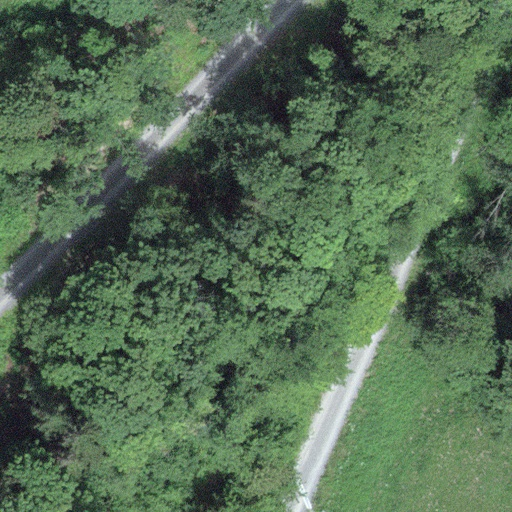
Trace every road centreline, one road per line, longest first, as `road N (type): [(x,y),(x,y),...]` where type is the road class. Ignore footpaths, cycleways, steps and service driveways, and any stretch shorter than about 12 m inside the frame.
road 1 (track): [(504,0),(473,96),(289,511)]
road 2 (track): [(0,309),(279,0)]
